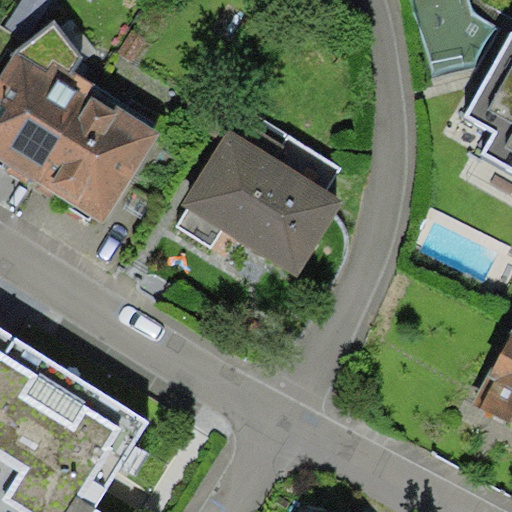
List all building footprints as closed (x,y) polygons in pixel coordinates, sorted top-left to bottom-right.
[(0,78),(0,166),(97,224),(159,129),(70,76),(88,48),(57,21),(14,52),(0,78)] [(511,36),(510,36),(466,114),(494,130),(479,156),(511,174),(511,36)] [(239,108),(166,225),(203,248),(213,231),(296,283),(342,209),(326,199),(342,172),(239,108)] [(0,332),(0,485),(68,375),(0,332)] [(511,340),(477,408),(511,426),(511,340)] [(97,511),(150,426),(70,377),(0,491),(0,511),(97,511)]
